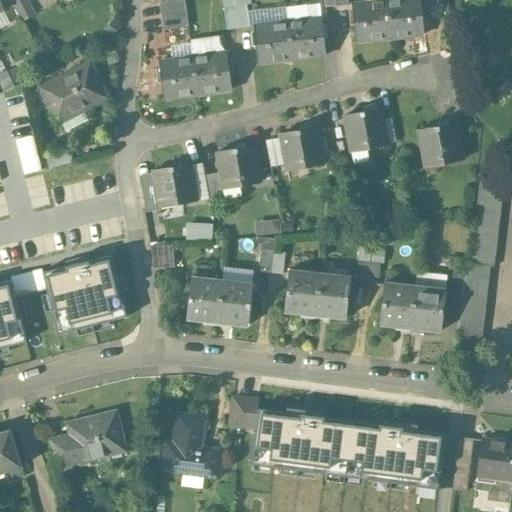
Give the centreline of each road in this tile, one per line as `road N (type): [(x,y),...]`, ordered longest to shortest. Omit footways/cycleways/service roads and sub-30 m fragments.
road 1 (residential): [(159,346),(511,395)]
road 2 (residential): [(122,148),(357,79),(442,69)]
road 3 (residential): [(159,346),(122,148)]
road 4 (residential): [(0,389),(159,346)]
road 5 (residential): [(122,148),(134,0)]
